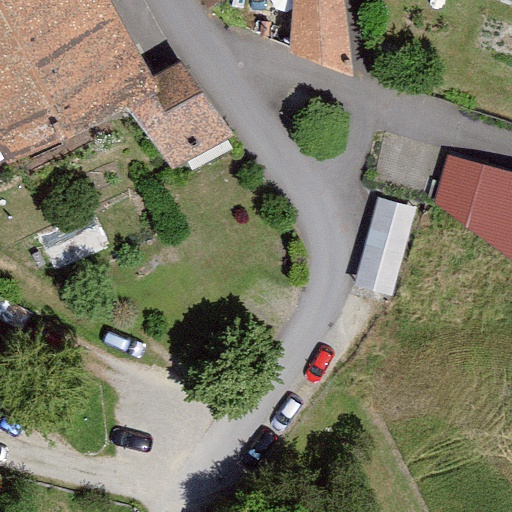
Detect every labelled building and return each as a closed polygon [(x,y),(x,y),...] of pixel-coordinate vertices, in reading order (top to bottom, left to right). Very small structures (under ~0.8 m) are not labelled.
[(0,0),(0,154),(17,174),(121,122),(143,90),(93,0),(0,0)] [(345,0),(295,0),(290,56),(352,84),(345,0)] [(234,134),(181,64),(153,78),(133,115),(170,170),(234,134)] [(511,179),(457,164),(438,223),(511,264),(511,179)] [(379,213),(355,294),(387,304),(412,223),(379,213)]
